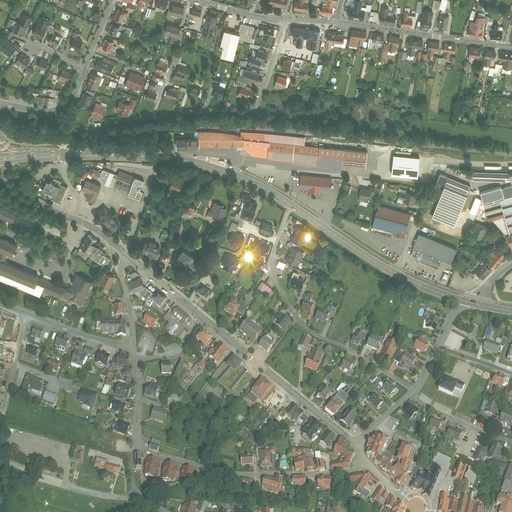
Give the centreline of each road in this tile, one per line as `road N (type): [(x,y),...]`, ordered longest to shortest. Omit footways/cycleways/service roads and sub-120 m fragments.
road 1 (residential): [(54,110),(61,127),(72,130),(245,114),(260,98),(285,19)]
road 2 (residential): [(414,389),(296,317),(270,269),(276,241)]
road 3 (residential): [(201,318),(357,443)]
road 4 (secondary): [(461,299),(395,273),(290,204)]
road 5 (residential): [(335,22),(511,46)]
road 6 (secondary): [(179,158),(29,155)]
road 7 (residential): [(0,174),(9,188),(125,253)]
road 8 (residential): [(366,462),(331,472),(220,470)]
road 9 (residential): [(371,174),(248,161)]
